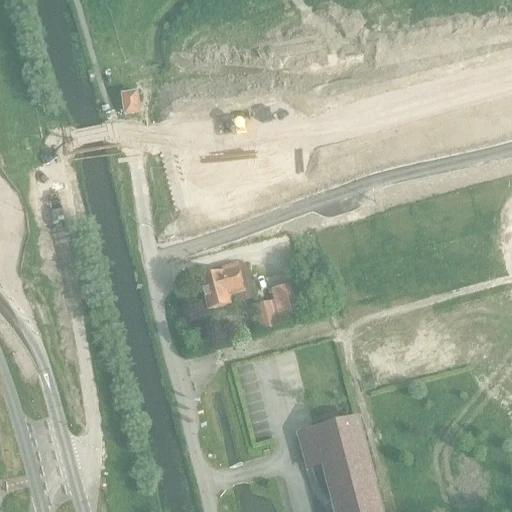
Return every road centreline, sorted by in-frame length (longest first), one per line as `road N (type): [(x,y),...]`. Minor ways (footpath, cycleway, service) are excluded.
road 1 (residential): [(144,261),(209,511)]
road 2 (secondary): [(79,511),(53,439),(43,364),(1,269)]
road 3 (secondary): [(0,373),(43,511)]
